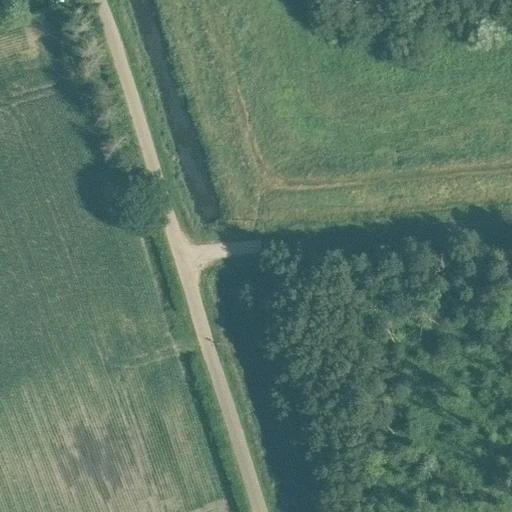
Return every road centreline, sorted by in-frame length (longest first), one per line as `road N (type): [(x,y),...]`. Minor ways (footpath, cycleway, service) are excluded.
road 1 (unclassified): [(185,258),(511,228)]
road 2 (unclassified): [(185,258),(102,0)]
road 3 (unclassified): [(256,511),(185,258)]
